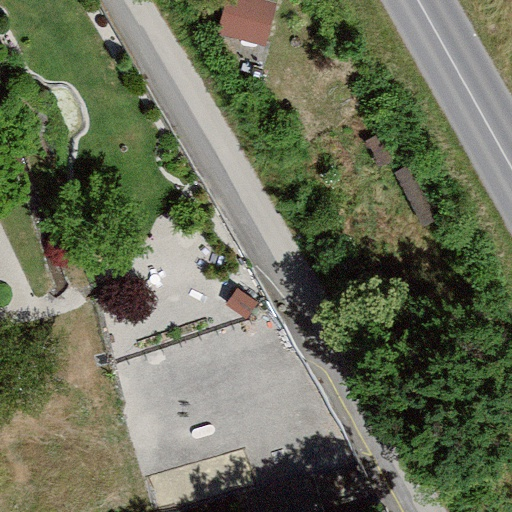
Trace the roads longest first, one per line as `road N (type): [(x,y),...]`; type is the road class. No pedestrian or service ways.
road 1 (residential): [(423,511),(130,0)]
road 2 (tertiary): [(511,169),(416,0)]
